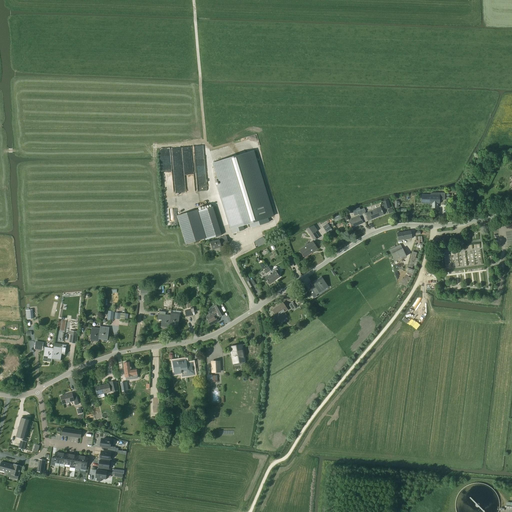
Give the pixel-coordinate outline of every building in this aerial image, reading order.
[(253,151),(214,163),(220,185),(218,185),(231,230),(232,233),(234,233),(244,230),(243,225),(249,223),(250,228),(269,222),(268,218),(273,216),(253,151)] [(430,193),(430,195),(422,194),(422,204),(432,204),(432,208),(438,208),(438,204),(439,204),(439,200),(445,200),(445,193),(435,193),(430,193)] [(391,208),(388,200),(382,201),(383,203),(381,204),(382,207),(384,206),(385,210),(391,208)] [(207,238),(205,239),(205,240),(222,235),(213,206),(198,211),(207,238)] [(364,208),(361,210),(365,220),(366,222),(368,221),(368,220),(375,217),(375,218),(383,215),(382,212),(382,210),(381,211),(380,208),(365,214),(365,212),(364,208)] [(198,211),(198,210),(177,216),(180,225),(186,245),(195,242),(205,239),(207,238),(198,211)] [(365,220),(361,210),(357,211),(358,215),(359,214),(360,216),(349,220),(351,227),(363,222),(362,221),(365,220)] [(328,224),(323,227),(326,232),(331,228),(328,224)] [(306,229),(310,235),(314,241),(319,237),(315,232),(318,231),(314,226),(306,229)] [(398,240),(412,238),(411,231),(397,233),(398,240)] [(219,240),(211,242),(213,250),(221,247),(221,246),(229,244),(227,239),(226,236),(219,238),(219,240)] [(448,246),(448,244),(456,242),(460,242),(459,236),(456,237),(456,236),(447,237),(447,238),(442,238),(443,244),(443,246),(448,246)] [(318,249),(312,241),(299,250),(305,258),(318,249)] [(395,262),(406,256),(401,244),(398,246),(389,250),(395,262)] [(417,253),(412,251),(408,266),(412,268),(413,266),(416,267),(418,259),(416,258),(417,253)] [(412,268),(408,266),(407,268),(405,273),(406,274),(403,279),(402,278),(400,283),(407,287),(411,279),(415,270),(412,268)] [(271,274),(275,280),(276,280),(280,277),(279,275),(280,274),(280,272),(277,268),(276,268),(273,270),(272,272),(273,273),(271,274)] [(274,281),(275,280),(271,274),(265,278),(269,284),(274,281)] [(316,287),(309,291),(314,298),(317,296),(316,295),(320,293),(328,287),(321,277),(313,283),(315,285),(316,287)] [(140,286),(141,295),(151,295),(150,285),(140,286)] [(293,302),(288,304),(292,311),(297,308),(293,302)] [(206,317),(208,320),(207,320),(210,326),(218,322),(217,319),(218,318),(224,315),(222,311),(223,310),(221,308),(218,303),(214,306),(216,311),(206,317)] [(278,306),(272,310),(279,320),(284,317),(282,314),(288,310),(284,304),(283,303),(278,306)] [(170,329),(170,327),(171,315),(165,315),(166,312),(160,311),(159,314),(158,314),(157,319),(162,320),(161,328),(170,329)] [(171,315),(170,327),(178,327),(179,315),(171,314),(171,315)] [(100,329),(99,340),(107,341),(109,328),(100,327),(100,329)] [(99,342),(99,340),(100,329),(92,328),(90,341),(99,342)] [(54,349),(52,360),(60,361),(61,355),(61,354),(65,354),(67,345),(63,344),(62,344),(54,343),(54,347),(54,349)] [(242,345),(231,347),(234,363),(245,361),(242,345)] [(43,347),(42,350),(45,351),(43,360),(52,362),(52,360),(54,349),(45,347),(43,347)] [(184,364),(183,360),(173,362),(175,374),(181,373),(182,373),(182,377),(194,375),(193,363),(184,364)] [(211,361),(212,373),(221,372),(220,361),(211,361)] [(136,368),(131,369),(130,362),(123,363),(124,370),(125,377),(126,377),(126,378),(127,379),(131,379),(132,377),(132,376),(137,375),(136,368)] [(109,382),(112,392),(118,390),(116,380),(109,382)] [(95,387),(97,395),(111,392),(109,384),(95,387)] [(63,404),(74,401),(75,405),(79,404),(77,397),(73,398),(72,393),(61,396),(63,404)] [(30,420),(21,418),(16,436),(25,439),(30,420)] [(100,442),(100,446),(113,447),(114,440),(107,439),(107,440),(101,440),(101,442),(100,442)] [(55,462),(60,463),(61,453),(56,452),(55,458),(52,457),(51,465),(54,466),(55,462)] [(100,454),(99,458),(113,460),(114,453),(107,452),(106,453),(101,452),(101,454),(100,454)] [(37,471),(44,472),(45,460),(39,459),(37,471)] [(99,460),(99,464),(99,466),(104,467),(104,468),(111,469),(112,462),(99,460)] [(0,466),(0,470),(9,473),(11,474),(18,476),(20,470),(21,470),(22,467),(21,467),(21,466),(14,464),(14,465),(1,462),(0,466)] [(96,470),(96,474),(96,476),(101,477),(101,478),(108,479),(109,472),(96,470)]
